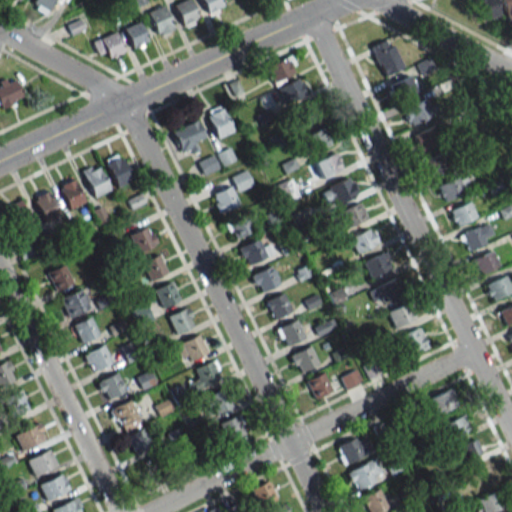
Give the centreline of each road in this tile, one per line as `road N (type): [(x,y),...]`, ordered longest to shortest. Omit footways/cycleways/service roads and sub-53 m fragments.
road 1 (residential): [(323,511),(122,103),(0,31)]
road 2 (residential): [(511,420),(317,14)]
road 3 (residential): [(0,160),(344,0)]
road 4 (residential): [(147,511),(477,347)]
road 5 (residential): [(117,511),(0,271)]
road 6 (residential): [(511,75),(374,0)]
